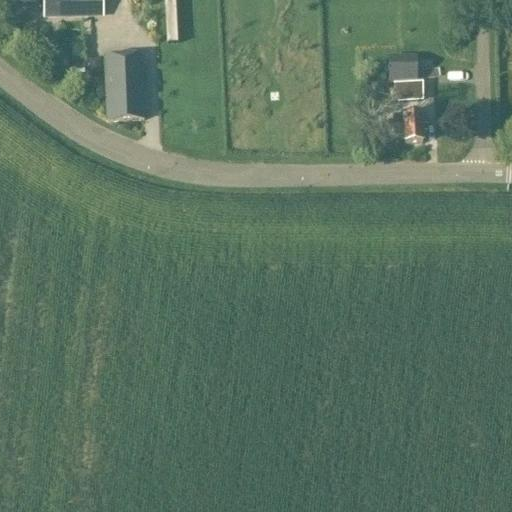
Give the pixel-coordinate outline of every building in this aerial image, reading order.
[(43,0),(43,21),(104,20),(103,0),(43,0)] [(180,0),(167,0),(168,11),(181,11),(180,0)] [(105,59),(104,59),(104,60),(107,125),(144,123),(141,57),(105,59)] [(424,58),(390,57),(389,82),(423,84),(424,58)] [(423,86),(392,86),(392,94),(394,94),(398,94),(398,105),(423,105),(423,86)] [(402,117),(392,118),(393,141),(404,140),(404,147),(422,146),(422,137),(428,136),(428,130),(421,130),(420,116),(402,117)]
